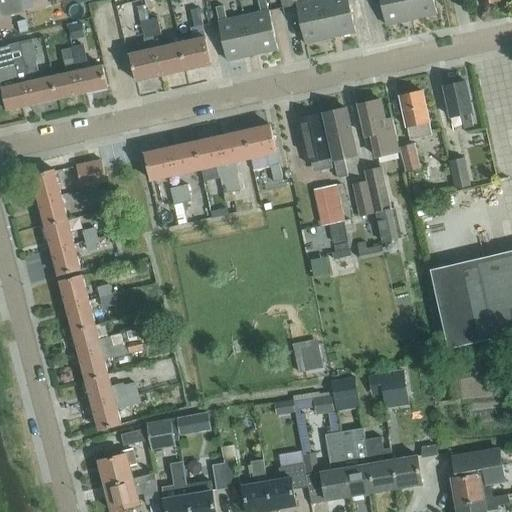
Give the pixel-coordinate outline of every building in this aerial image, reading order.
[(0,0),(0,17),(22,11),(19,0),(0,0)] [(268,8),(265,0),(257,0),(260,10),(243,14),(252,55),(277,49),(268,8)] [(330,37),(321,0),(304,0),(303,0),(295,0),(296,2),(305,43),(330,37)] [(321,0),(330,37),(355,32),(348,0),(321,0)] [(411,19),(406,0),(380,0),(386,25),(411,19)] [(407,0),(411,19),(437,14),(433,0),(407,0)] [(252,55),(243,14),(226,17),(223,3),(215,5),(218,19),(227,60),(252,55)] [(203,25),(199,8),(191,10),(195,27),(203,25)] [(25,18),(17,21),(20,32),(28,30),(25,18)] [(83,21),(68,25),(71,39),(86,35),(83,21)] [(150,27),(153,38),(161,36),(159,25),(150,27)] [(153,38),(150,27),(140,29),(145,50),(130,54),(136,81),(161,75),(155,48),(153,38)] [(205,36),(180,42),(186,69),(212,64),(205,36)] [(24,54),(34,52),(32,41),(0,48),(0,81),(2,81),(3,87),(2,87),(7,110),(32,104),(24,65),(26,64),(24,54)] [(186,69),(180,42),(155,48),(161,75),(186,69)] [(102,65),(88,68),(82,44),(71,47),(82,93),(107,87),(102,65)] [(82,93),(71,47),(61,49),(66,73),(52,76),(57,98),(82,93)] [(57,98),(52,76),(40,79),(34,52),(24,54),(26,64),(24,65),(32,104),(57,98)] [(464,128),(473,126),(470,112),(473,112),(466,81),(443,86),(450,117),(461,114),(464,128)] [(411,140),(420,138),(432,135),(422,91),(400,96),(407,126),(408,126),(411,140)] [(385,119),(380,99),(359,104),(366,135),(372,134),(376,155),(399,150),(392,118),(385,119)] [(357,155),(346,108),(324,113),(338,178),(348,175),(344,157),(357,155)] [(329,156),(320,113),(299,118),(304,140),(302,143),(307,162),(315,160),(317,170),(332,167),(330,156),(329,156)] [(270,124),(245,130),(251,157),(276,152),(270,124)] [(226,163),(237,160),(251,157),(245,130),(220,136),(226,163)] [(226,163),(220,136),(195,141),(201,168),(226,163)] [(201,168),(195,141),(170,147),(176,174),(201,168)] [(421,169),(419,157),(423,156),(420,146),(416,147),(414,143),(400,146),(406,173),(421,169)] [(170,147),(145,153),(150,180),(176,174),(170,147)] [(471,186),(465,157),(450,160),(455,189),(471,186)] [(101,159),(76,164),(81,186),(106,180),(101,159)] [(283,181),(279,164),(270,166),(274,182),(283,181)] [(392,208),(382,166),(364,170),(367,180),(368,180),(375,213),(376,212),(382,242),(402,238),(395,208),(392,208)] [(61,194),(54,169),(32,175),(39,200),(61,194)] [(237,172),(229,174),(233,192),(241,190),(238,174),(237,172)] [(228,175),(220,176),(224,194),(233,192),(229,174),(228,175)] [(368,180),(367,180),(352,183),(360,216),(375,213),(368,180)] [(191,201),(188,184),(179,186),(182,203),(191,201)] [(344,220),(336,184),(314,189),(322,225),(330,223),(342,221),(344,220)] [(182,203),(179,186),(170,188),(174,205),(182,203)] [(67,219),(64,205),(74,202),(71,192),(61,195),(61,194),(39,200),(45,225),(67,219)] [(233,192),(224,194),(226,201),(234,199),(233,192)] [(74,244),(67,219),(45,225),(52,250),(74,244)] [(342,221),(330,223),(334,242),(348,239),(347,230),(344,220),(342,221)] [(98,237),(95,227),(83,230),(86,241),(98,237)] [(101,247),(98,237),(86,241),(89,251),(101,247)] [(365,241),(357,243),(360,259),(384,254),(382,244),(366,247),(365,241)] [(80,269),(74,244),(52,250),(58,274),(80,269)] [(348,248),(333,252),(334,259),(350,255),(348,248)] [(511,249),(479,257),(430,269),(433,280),(447,343),(449,349),(511,333),(511,249)] [(60,281),(66,306),(88,300),(82,275),(60,281)] [(433,280),(425,282),(430,305),(428,306),(437,346),(447,343),(433,280)] [(101,297),(113,294),(110,284),(98,287),(101,297)] [(95,325),(95,324),(91,311),(116,304),(113,294),(89,300),(88,300),(66,306),(73,330),(95,325)] [(126,343),(123,333),(108,337),(105,322),(95,324),(95,325),(73,330),(79,355),(126,343)] [(147,338),(149,347),(166,342),(164,334),(147,338)] [(130,342),(132,350),(142,347),(140,339),(130,342)] [(328,366),(324,342),(319,343),(318,339),(298,343),(304,371),(328,366)] [(108,374),(104,360),(128,353),(126,343),(79,355),(86,380),(108,374)] [(404,370),(382,373),(387,407),(410,404),(404,370)] [(380,373),(370,375),(371,386),(382,384),(380,373)] [(123,382),(111,385),(108,374),(86,380),(92,405),(139,392),(136,382),(124,385),(123,382)] [(335,401),(358,397),(355,376),(342,378),(331,380),(335,401)] [(121,424),(117,409),(142,403),(139,392),(92,405),(98,429),(121,424)] [(316,412),(334,409),(331,394),(314,397),(316,412)] [(282,401),(284,413),(293,411),(291,399),(282,401)] [(177,416),(180,433),(211,428),(208,410),(177,416)] [(171,419),(147,423),(152,446),(175,442),(171,419)] [(364,427),(340,431),(351,496),(375,492),(370,465),(364,427)] [(149,439),(146,428),(121,434),(124,446),(149,439)] [(351,496),(340,431),(325,434),(332,471),(322,473),(327,500),(351,496)] [(394,461),(389,433),(378,435),(383,462),(370,465),(375,492),(398,488),(394,461)] [(439,455),(436,444),(420,446),(422,457),(439,455)] [(132,478),(129,465),(136,464),(132,449),(121,451),(122,454),(99,460),(105,485),(151,474),(132,478)] [(501,450),(479,453),(454,456),(457,477),(452,478),(456,504),(493,497),(493,496),(491,484),(506,482),(501,450)] [(240,482),(236,457),(235,457),(234,451),(223,453),(224,463),(227,484),(228,484),(240,482)] [(320,472),(316,452),(304,454),(307,474),(320,472)] [(418,457),(394,461),(398,488),(422,484),(418,457)] [(256,511),(272,509),(267,482),(263,460),(251,462),(255,484),(243,486),(247,511),(256,511)] [(286,462),(287,466),(279,467),(281,480),(267,482),(272,509),(296,505),(293,489),(308,486),(304,463),(293,465),(293,461),(286,462)] [(191,511),(188,496),(186,484),(183,463),(173,465),(177,485),(162,488),(164,500),(166,511),(191,511)] [(227,484),(224,463),(212,464),(216,490),(229,488),(228,484),(227,484)] [(158,501),(151,474),(105,485),(112,511),(139,504),(136,495),(143,494),(146,505),(149,504),(158,501)] [(211,479),(186,484),(188,496),(191,511),(216,511),(213,492),(211,479)] [(485,511),(486,511),(499,509),(498,505),(511,502),(509,494),(493,496),(493,497),(456,504),(457,511),(485,511)] [(150,511),(155,511),(160,511),(158,501),(149,504),(150,511)]
